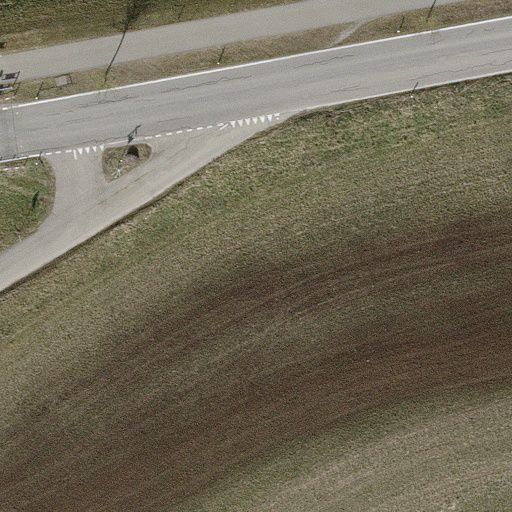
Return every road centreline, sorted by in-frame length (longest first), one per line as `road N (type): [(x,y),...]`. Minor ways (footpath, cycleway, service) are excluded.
road 1 (unclassified): [(95,213),(291,83)]
road 2 (tertiary): [(67,124),(291,83)]
road 3 (tertiary): [(291,83),(511,44)]
